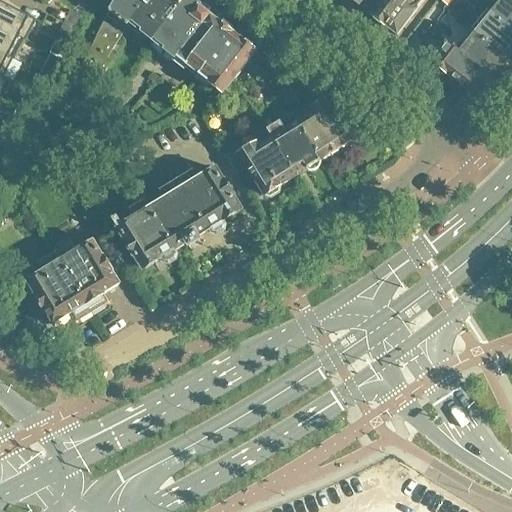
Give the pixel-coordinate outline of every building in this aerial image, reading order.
[(0,0),(0,26),(25,40),(37,18),(0,0)] [(126,27),(128,25),(146,0),(115,0),(108,13),(109,13),(105,23),(103,22),(91,46),(78,74),(92,86),(110,59),(108,58),(126,27)] [(151,43),(183,0),(146,0),(128,25),(151,43)] [(174,60),(209,15),(200,8),(199,2),(195,0),(183,0),(151,43),(174,60)] [(350,0),(370,15),(381,0),(350,0)] [(397,36),(425,0),(385,0),(372,16),(374,17),(373,23),(380,29),(381,28),(386,28),(387,28),(397,36)] [(511,0),(497,0),(488,11),(511,30),(511,0)] [(511,30),(488,11),(472,31),(511,62),(511,30)] [(197,78),(231,33),(231,28),(225,22),(220,23),(218,22),(209,16),(209,15),(174,60),(197,78)] [(0,51),(15,59),(25,40),(0,26),(0,51)] [(511,68),(511,62),(472,31),(456,51),(497,84),(498,84),(510,72),(509,72),(511,68)] [(221,96),(255,52),(254,46),(247,40),(247,41),(242,41),(241,40),(241,41),(232,34),(232,33),(231,33),(197,78),(221,96)] [(50,54),(58,57),(64,45),(56,41),(49,53),(50,54)] [(480,100),(497,84),(456,51),(445,42),(438,50),(442,52),(432,64),(436,66),(435,71),(441,76),(446,74),(469,92),(468,94),(470,99),(475,100),(476,98),(480,100)] [(15,60),(15,59),(0,51),(0,75),(3,77),(13,59),(15,60)] [(58,57),(50,54),(40,73),(45,75),(49,77),(59,58),(58,57)] [(259,66),(271,83),(285,73),(272,56),(259,66)] [(285,73),(271,83),(279,94),(293,84),(285,73)] [(33,78),(27,90),(35,94),(41,82),(33,78)] [(35,94),(27,90),(21,102),(29,106),(35,94)] [(353,130),(348,123),(345,124),(336,109),(334,110),(329,109),(322,97),(293,115),(323,161),(331,156),(335,162),(354,150),(350,144),(351,143),(356,145),(360,132),(353,130)] [(323,161),(293,115),(267,131),(295,178),(306,171),(311,172),(315,171),(317,170),(320,166),(321,162),(323,161)] [(16,131),(8,126),(2,138),(10,143),(16,131)] [(295,178),(267,131),(252,141),(255,146),(239,156),(265,197),(271,198),(279,194),(280,188),(281,188),(280,187),(295,178)] [(225,157),(236,175),(241,171),(231,153),(225,157)] [(241,211),(233,198),(234,197),(225,183),(224,183),(216,169),(182,189),(208,231),(210,230),(212,234),(216,235),(224,230),(225,226),(223,222),(241,211)] [(208,231),(182,189),(150,209),(176,251),(187,245),(189,248),(200,241),(197,238),(208,231)] [(176,251),(150,209),(122,226),(117,218),(113,221),(118,229),(117,229),(126,244),(125,244),(134,258),(134,257),(143,271),(161,260),(163,263),(168,265),(176,260),(177,256),(175,252),(176,251)] [(119,285),(111,272),(112,271),(102,256),(93,243),(88,235),(84,237),(89,246),(77,253),(72,244),(55,254),(94,318),(109,309),(111,301),(104,299),(103,297),(104,296),(103,295),(119,285)] [(94,318),(55,254),(40,263),(45,272),(31,280),(26,272),(23,274),(28,283),(27,283),(36,297),(35,297),(38,302),(33,304),(41,316),(45,313),(53,326),(70,316),(71,316),(73,319),(72,325),(80,326),(94,318)]
